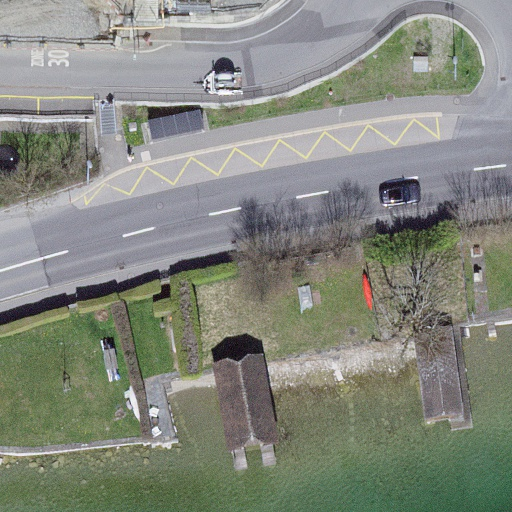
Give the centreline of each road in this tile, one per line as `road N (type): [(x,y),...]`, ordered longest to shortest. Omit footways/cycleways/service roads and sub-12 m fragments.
road 1 (secondary): [(0,271),(315,193),(511,164)]
road 2 (residential): [(355,0),(335,23),(277,59),(224,71),(0,65)]
